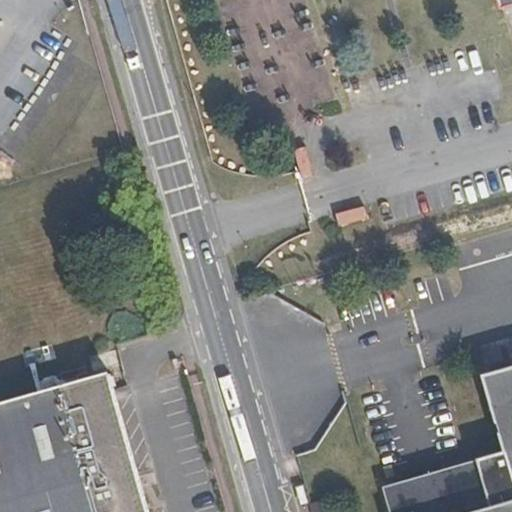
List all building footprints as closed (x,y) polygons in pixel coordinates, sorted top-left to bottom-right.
[(511,0),(499,0),(503,12),(511,9),(511,0)] [(46,361),(4,373),(9,388),(50,377),(46,361)] [(511,368),(485,376),(493,406),(511,400),(511,368)] [(0,511),(148,511),(109,376),(0,406),(0,511)] [(511,511),(511,400),(493,406),(505,452),(385,488),(391,511),(511,511)] [(329,511),(327,500),(314,504),(316,511),(329,511)]
